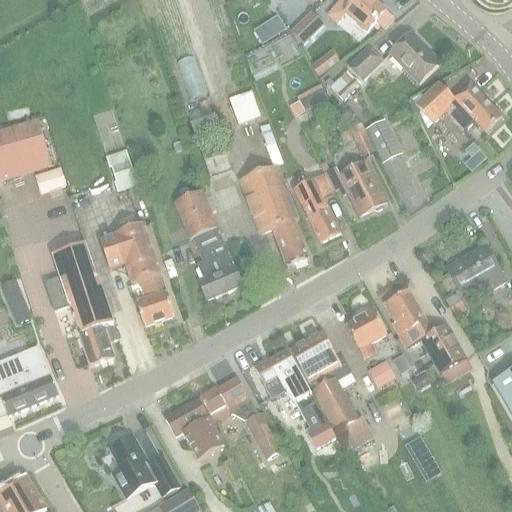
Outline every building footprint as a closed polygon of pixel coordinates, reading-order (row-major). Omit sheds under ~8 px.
[(385,13),(386,13),(370,0),(356,0),(357,0),(356,0),(342,0),(328,18),(339,26),(347,16),(367,34),(376,25),(384,32),(394,20),(385,13)] [(298,40),(304,47),(325,28),(318,21),(311,14),(291,33),(298,40)] [(282,23),(258,38),(263,45),(286,30),(282,23)] [(390,56),(419,86),(441,65),(412,35),(390,56)] [(350,69),(364,83),(383,66),(369,51),(350,69)] [(332,55),(312,70),(320,79),(339,65),(332,55)] [(330,90),(343,103),(360,86),(347,73),(334,85),(330,90)] [(330,81),(325,85),(330,90),(334,85),(330,81)] [(439,85),(415,107),(433,127),(446,114),(465,134),(476,123),(486,135),(502,120),(467,82),(451,98),(439,85)] [(298,99),(312,126),(335,114),(321,87),(298,99)] [(261,117),(253,92),(230,100),(238,125),(261,117)] [(209,106),(200,109),(204,120),(213,117),(209,106)] [(0,131),(0,182),(51,168),(38,121),(0,131)] [(367,132),(383,165),(401,156),(385,124),(367,132)] [(349,132),(363,160),(375,154),(361,126),(349,132)] [(212,143),(201,147),(206,159),(216,155),(212,143)] [(114,184),(118,194),(138,188),(125,152),(107,158),(110,170),(112,170),(117,183),(114,184)] [(336,172),(326,177),(335,196),(339,194),(342,200),(348,197),(359,219),(373,212),(377,214),(382,212),(383,207),(387,206),(367,164),(339,178),(336,172)] [(295,223),(298,223),(278,169),(241,183),(261,237),(273,232),(287,270),(310,262),(295,223)] [(60,170),(35,179),(40,195),(65,186),(60,170)] [(335,196),(326,177),(294,193),(321,247),(341,236),(323,201),(335,196)] [(205,286),(201,288),(207,303),(243,288),(202,193),(175,205),(191,243),(193,242),(203,265),(197,268),(205,286)] [(153,298),(136,304),(144,329),(174,319),(167,295),(165,295),(159,277),(160,276),(144,226),(115,235),(115,237),(100,242),(110,271),(125,267),(132,287),(147,282),(153,298)] [(43,284),(53,313),(71,307),(79,330),(77,331),(89,369),(114,361),(109,344),(117,342),(112,327),(113,327),(98,281),(97,279),(95,279),(84,247),(51,257),(58,278),(43,284)] [(472,257),(447,271),(460,294),(477,285),(483,295),(505,283),(486,248),(472,256),(472,257)] [(408,291),(383,305),(394,323),(391,325),(406,352),(421,345),(433,365),(440,377),(467,362),(453,339),(446,327),(433,335),(425,321),(408,291)] [(456,295),(446,301),(455,316),(465,310),(456,295)] [(23,303),(10,308),(17,327),(30,321),(23,303)] [(346,328),(366,363),(376,357),(371,347),(387,338),(373,313),(346,328)] [(322,333),(290,351),(300,370),(313,392),(336,380),(338,384),(353,376),(342,357),(337,360),(322,333)] [(38,349),(13,359),(34,408),(59,398),(38,349)] [(288,353),(256,370),(273,402),(285,396),(286,398),(291,408),(296,405),(298,409),(309,428),(311,432),(305,435),(313,450),(319,447),(335,439),(327,425),(310,394),(297,371),(298,371),(288,353)] [(13,359),(0,364),(0,398),(9,419),(34,408),(13,359)] [(380,367),(369,373),(378,390),(389,384),(380,367)] [(511,373),(492,385),(511,420),(511,373)] [(426,376),(412,384),(418,393),(431,385),(426,376)] [(199,402),(215,429),(233,420),(231,418),(233,417),(246,423),(267,462),(281,454),(260,416),(258,416),(239,380),(237,381),(199,402)] [(341,442),(339,442),(346,455),(349,453),(352,452),(374,440),(363,420),(359,422),(336,381),(321,389),(312,394),(329,424),(335,436),(337,435),(337,434),(341,442)] [(165,421),(175,439),(182,436),(197,463),(223,449),(197,403),(165,421)] [(111,476),(126,501),(154,485),(162,499),(179,490),(162,459),(148,466),(132,438),(109,451),(120,471),(111,476)] [(223,462),(234,484),(241,480),(231,459),(223,462)] [(434,465),(420,473),(426,483),(440,475),(434,465)] [(0,511),(46,511),(47,511),(27,477),(27,478),(0,492),(0,511)] [(159,510),(160,511),(198,511),(187,493),(159,510)]
